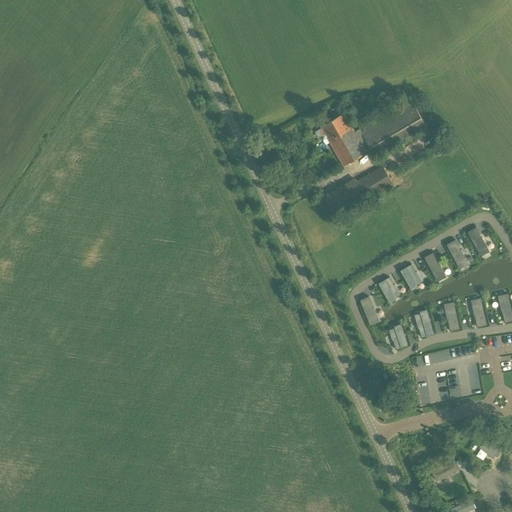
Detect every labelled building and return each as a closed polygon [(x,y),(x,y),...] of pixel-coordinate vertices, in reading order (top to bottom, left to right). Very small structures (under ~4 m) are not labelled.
[(375,155),(426,126),(410,99),(355,131),(344,114),(321,127),(344,166),(372,149),(375,155)] [(393,184),(382,166),(358,181),(356,177),(323,196),(336,217),(393,184)] [(488,251),(481,238),(482,238),(476,227),(467,232),(480,255),(488,251)] [(460,250),(455,239),(446,244),(459,268),(467,263),(460,250)] [(433,252),(424,257),(437,280),(445,276),(438,263),(433,252)] [(416,285),(415,283),(421,280),(411,264),(400,270),(410,288),(416,285)] [(378,283),(389,301),(394,298),(393,296),(399,293),(389,277),(378,283)] [(499,297),(503,311),(502,311),(505,323),(511,320),(511,310),(508,294),(499,297)] [(373,307),(369,296),(360,300),(370,324),(378,321),(373,307)] [(475,315),(477,327),(487,325),(481,299),(472,301),(475,315)] [(448,319),(450,330),(460,328),(454,302),(445,304),(448,318),(447,318),(447,319),(448,319)] [(422,315),(416,316),(422,337),(434,334),(427,311),(421,313),(422,315)] [(467,316),(460,318),(462,329),(470,328),(467,316)] [(395,327),(396,329),(390,331),(396,349),(408,345),(402,325),(395,327)] [(391,398),(397,396),(392,385),(386,388),(391,398)] [(493,458),(501,448),(487,438),(480,448),(493,458)] [(456,461),(432,473),(437,482),(461,469),(456,461)] [(449,511),(464,511),(475,507),(472,500),(449,510),(449,511)]
